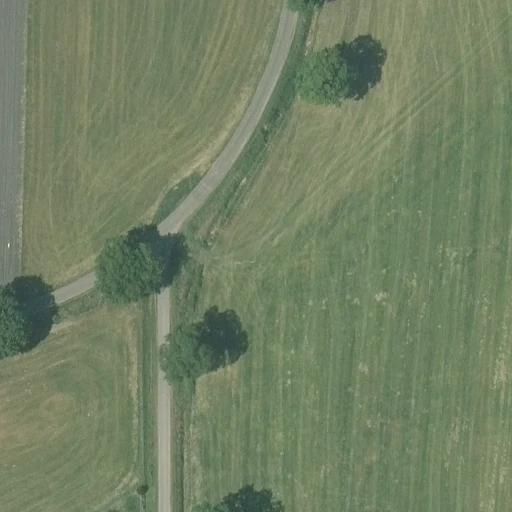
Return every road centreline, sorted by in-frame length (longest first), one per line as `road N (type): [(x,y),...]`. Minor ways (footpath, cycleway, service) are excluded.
road 1 (unclassified): [(161,238),(210,189),(242,138),(285,35),(290,0)]
road 2 (unclassified): [(165,511),(161,238)]
road 3 (unclassified): [(0,320),(85,285),(161,238)]
